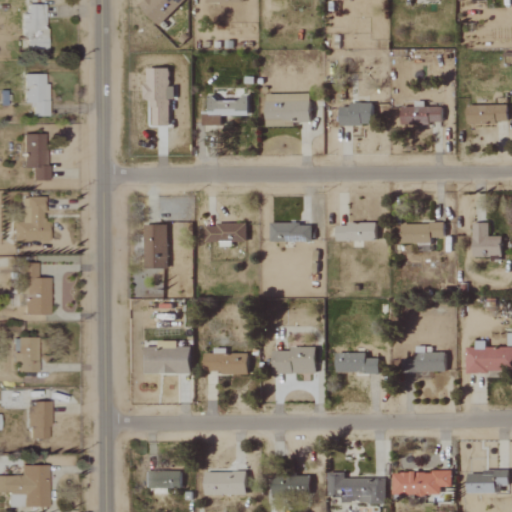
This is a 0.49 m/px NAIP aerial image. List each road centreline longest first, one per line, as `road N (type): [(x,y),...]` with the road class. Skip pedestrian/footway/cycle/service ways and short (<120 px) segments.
road 1 (residential): [(106,0),(107,511)]
road 2 (residential): [(511,421),(107,421)]
road 3 (residential): [(110,176),(511,171)]
